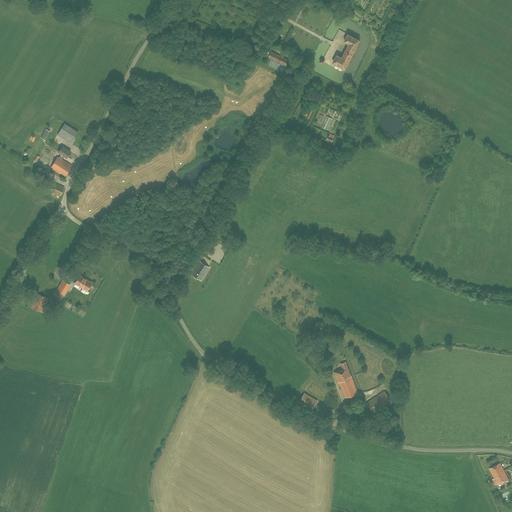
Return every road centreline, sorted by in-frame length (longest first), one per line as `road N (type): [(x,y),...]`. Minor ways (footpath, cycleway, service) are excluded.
road 1 (unclassified): [(511,453),(410,448),(295,411),(208,361),(152,268),(69,216),(64,196),(137,49),(178,0)]
road 2 (track): [(274,13),(255,44),(349,94)]
road 3 (track): [(0,311),(64,205)]
